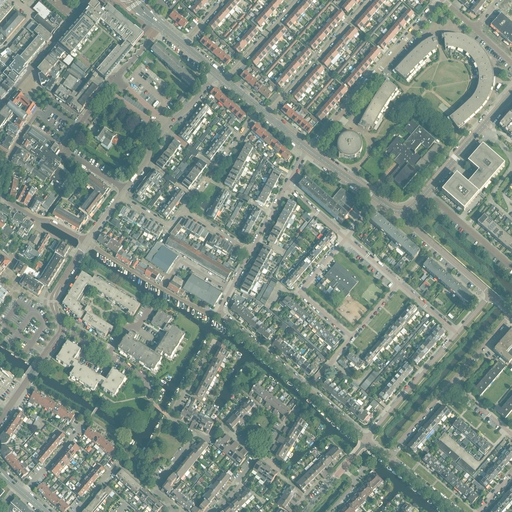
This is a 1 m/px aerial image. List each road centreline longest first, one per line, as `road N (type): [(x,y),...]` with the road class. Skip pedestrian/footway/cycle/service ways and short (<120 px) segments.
road 1 (residential): [(309,151),(440,0)]
road 2 (residential): [(369,0),(266,114)]
road 3 (residential): [(219,312),(193,307),(86,242)]
road 4 (residential): [(124,190),(163,130),(217,74)]
road 5 (residential): [(351,337),(301,292),(345,238)]
road 6 (residential): [(456,335),(366,438)]
road 7 (tertiary): [(425,192),(511,93)]
road 8 (residential): [(261,110),(182,211)]
road 9 (residential): [(490,295),(419,233),(405,210)]
